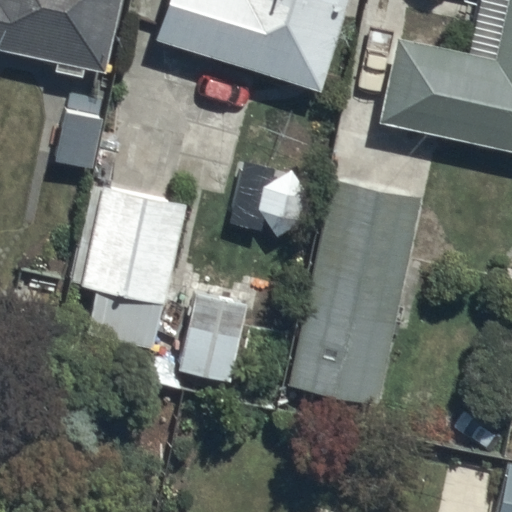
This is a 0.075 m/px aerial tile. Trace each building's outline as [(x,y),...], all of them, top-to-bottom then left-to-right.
[(0,0),(0,44),(100,64),(112,0),(0,0)] [(155,0),(148,29),(311,83),(339,0),(155,0)] [(511,0),(472,0),(463,42),(393,27),(374,113),(511,143),(511,0)] [(87,162),(98,99),(59,93),(48,155),(87,162)] [(374,398),(411,190),(318,174),(281,382),(374,398)] [(149,346),(178,195),(86,178),(66,281),(29,273),(20,320),(149,346)] [(238,325),(172,311),(159,362),(227,377),(238,325)] [(511,511),(511,458),(500,456),(488,511),(511,511)]
